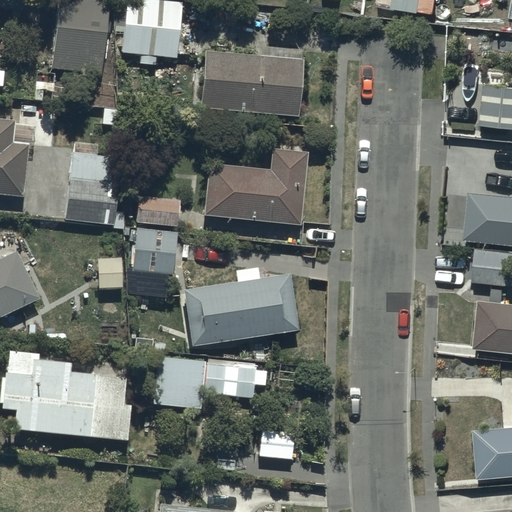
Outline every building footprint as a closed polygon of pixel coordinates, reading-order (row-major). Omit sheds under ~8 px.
[(109,0),(58,0),(52,69),(102,74),(109,0)] [(151,0),(126,0),(122,52),(177,57),(180,21),(216,24),(218,6),(151,0)] [(303,61),(205,53),(200,109),(298,117),(303,61)] [(511,88),(485,85),(480,125),(511,128),(511,88)] [(0,192),(23,195),(28,143),(13,142),(16,121),(0,119),(0,192)] [(208,162),(203,214),(300,224),(307,152),(272,148),(270,168),(208,162)] [(114,155),(72,152),(67,221),(117,224),(119,182),(112,181),(114,155)] [(511,195),(470,191),(464,239),(511,244),(511,195)] [(137,197),(135,222),(177,225),(179,200),(137,197)] [(177,232),(136,228),(132,270),(137,270),(136,281),(167,283),(168,273),(174,274),(177,232)] [(511,249),(476,247),(473,282),(511,285),(511,249)] [(0,258),(0,316),(39,298),(17,251),(0,258)] [(122,257),(98,257),(99,287),(123,286),(122,257)] [(237,282),(183,291),(191,345),(298,329),(289,273),(259,278),(257,267),(236,270),(237,282)] [(511,301),(479,299),(475,348),(511,351),(511,301)] [(17,410),(15,430),(128,439),(131,405),(124,404),(126,377),(71,372),(72,361),(39,359),(39,352),(9,350),(4,408),(17,410)] [(201,408),(202,394),(253,397),(253,384),(266,385),(267,368),(255,368),(255,361),(159,356),(156,405),(201,408)] [(299,408),(262,405),(257,456),(295,459),(299,408)] [(511,425),(475,428),(479,479),(511,476),(511,425)]
